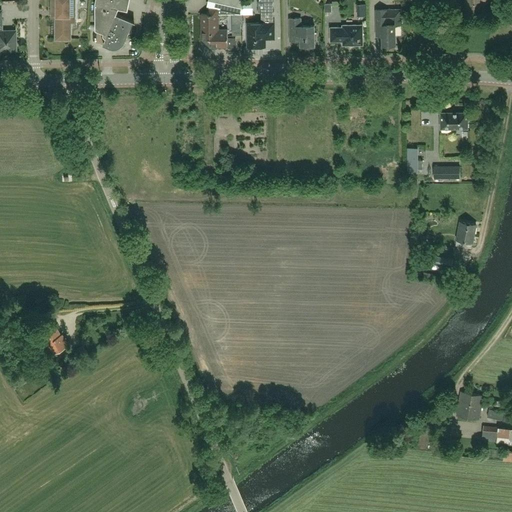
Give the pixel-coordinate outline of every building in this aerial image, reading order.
[(53,0),(53,16),(57,16),(57,38),(70,38),(70,20),(74,20),(74,0),(53,0)] [(125,41),(134,20),(116,13),(119,7),(129,9),(130,0),(96,0),(96,2),(96,28),(105,32),(104,33),(104,34),(104,35),(105,35),(105,36),(106,37),(103,44),(111,47),(112,47),(113,48),(114,48),(116,48),(117,48),(118,47),(120,47),(121,46),(122,45),(123,44),(124,43),(124,42),(125,41)] [(210,0),(209,6),(209,8),(209,14),(219,14),(242,14),(242,0),(210,0)] [(258,0),(258,1),(258,12),(261,12),(261,20),(264,20),(264,22),(248,23),(248,46),(265,46),(265,37),(275,37),(274,23),(273,0),(258,0)] [(487,3),(487,0),(463,0),(464,12),(484,12),(484,3),(487,3)] [(245,4),(245,17),(256,17),(256,4),(245,4)] [(401,15),(401,9),(376,10),(377,35),(383,34),(383,44),(396,44),(395,25),(403,24),(403,15),(401,15)] [(0,50),(16,50),(16,30),(2,31),(1,11),(0,10),(0,50)] [(228,47),(228,29),(219,29),(219,14),(209,14),(201,14),(202,38),(204,38),(210,45),(210,47),(228,47)] [(315,25),(301,26),(301,18),(290,18),(290,41),(301,41),(301,46),(315,45),(315,25)] [(363,25),(343,25),(343,27),(331,27),(331,41),(343,41),(343,45),(363,45),(363,25)] [(468,112),(441,112),(441,128),(468,128),(468,112)] [(407,147),(407,170),(417,171),(417,169),(422,169),(422,159),(418,159),(418,147),(407,147)] [(460,167),(434,167),(434,178),(460,178),(460,167)] [(472,248),(476,224),(461,221),(457,240),(465,241),(464,246),(472,248)] [(451,272),(453,259),(435,255),(432,269),(451,272)] [(49,355),(68,345),(62,334),(60,334),(53,321),(36,331),(49,355)] [(14,390),(31,379),(25,370),(8,380),(14,390)] [(480,419),(484,396),(461,392),(457,415),(480,419)] [(489,409),(487,417),(511,422),(511,413),(504,412),(500,411),(489,409)] [(511,443),(511,428),(499,427),(484,425),(482,440),(498,442),(508,443),(511,443)]
